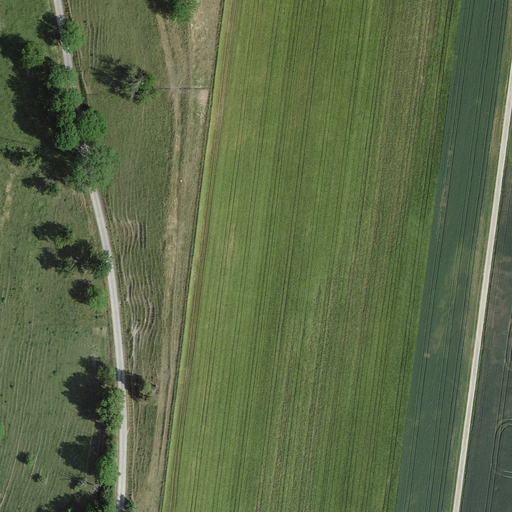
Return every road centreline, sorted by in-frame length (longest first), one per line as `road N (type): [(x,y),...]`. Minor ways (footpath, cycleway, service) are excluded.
road 1 (track): [(58,0),(114,290),(121,511)]
road 2 (track): [(511,75),(455,511)]
